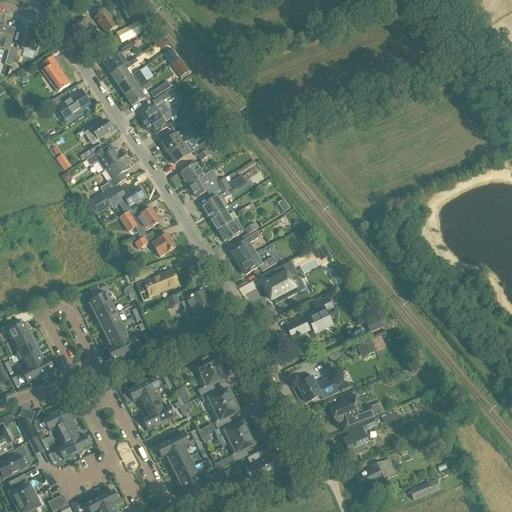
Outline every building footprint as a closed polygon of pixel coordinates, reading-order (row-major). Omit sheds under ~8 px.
[(134,7),(130,9),(134,18),(138,16),(134,7)] [(97,21),(94,23),(98,28),(100,26),(107,35),(118,26),(106,10),(95,18),(97,21)] [(143,15),(134,20),(137,26),(147,21),(143,15)] [(88,18),(72,29),(88,52),(104,41),(88,18)] [(120,39),(122,44),(123,45),(143,35),(138,26),(118,36),(120,39)] [(3,28),(0,37),(0,48),(9,51),(15,31),(14,31),(15,29),(8,27),(7,28),(3,27),(3,28)] [(28,35),(23,49),(36,53),(40,39),(28,35)] [(154,39),(154,46),(164,45),(163,37),(154,39)] [(120,39),(112,43),(114,47),(122,44),(120,39)] [(131,42),(120,48),(123,53),(133,47),(131,42)] [(17,49),(13,60),(19,62),(22,51),(17,49)] [(179,59),(172,49),(167,53),(174,63),(179,59)] [(116,56),(104,64),(106,69),(105,70),(109,75),(110,74),(111,75),(123,67),(116,56)] [(46,69),(43,72),(58,93),(70,84),(58,66),(59,66),(53,57),(43,64),(46,69)] [(123,67),(111,75),(118,86),(131,77),(126,70),(138,62),(135,59),(129,62),(123,67)] [(184,65),(176,71),(180,78),(188,72),(189,71),(184,65)] [(125,96),(147,81),(143,75),(140,71),(131,77),(118,86),(125,96)] [(147,81),(125,96),(132,107),(145,99),(142,93),(151,87),(147,81)] [(160,87),(150,94),(154,99),(164,92),(163,90),(160,87)] [(63,95),(44,108),(49,115),(58,109),(58,110),(55,112),(61,121),(64,119),(66,121),(91,105),(81,91),(66,100),(63,95)] [(155,106),(142,115),(146,121),(143,123),(146,127),(172,110),(172,109),(178,106),(175,101),(168,105),(169,106),(166,107),(163,103),(170,99),(166,93),(153,102),(155,106)] [(172,110),(146,127),(149,132),(152,130),(156,136),(169,127),(166,122),(170,119),(172,122),(169,125),(173,130),(179,126),(186,122),(182,116),(177,119),(175,116),(176,115),(172,110)] [(192,117),(186,122),(179,126),(183,132),(196,123),(192,117)] [(106,120),(85,134),(91,144),(112,131),(106,120)] [(180,132),(162,144),(168,154),(187,142),(191,139),(187,132),(183,135),(180,132)] [(187,142),(168,154),(175,165),(193,153),(195,157),(215,145),(211,139),(196,148),(194,145),(191,147),(187,142)] [(98,143),(89,148),(93,154),(101,149),(98,143)] [(77,158),(88,152),(86,148),(74,154),(77,158)] [(102,150),(86,161),(90,167),(97,163),(104,172),(106,171),(125,158),(120,151),(119,152),(117,149),(106,156),(102,150)] [(207,150),(198,156),(202,161),(210,156),(207,150)] [(61,158),(57,160),(61,168),(65,165),(61,158)] [(120,176),(130,169),(128,166),(129,165),(125,158),(106,171),(112,180),(108,183),(108,184),(100,189),(103,193),(104,195),(118,186),(124,182),(120,176)] [(196,164),(181,173),(188,186),(204,176),(196,164)] [(204,176),(188,186),(196,198),(217,185),(219,190),(228,184),(225,179),(220,182),(213,170),(204,176)] [(61,176),(66,183),(69,181),(70,176),(68,172),(61,176)] [(228,177),(231,182),(238,178),(234,173),(228,177)] [(144,198),(138,188),(133,191),(130,186),(121,191),(118,186),(104,195),(103,193),(87,202),(95,216),(112,206),(113,208),(125,201),(129,207),(144,198)] [(217,197),(202,207),(209,219),(225,210),(217,197)] [(128,213),(120,218),(128,232),(141,224),(146,232),(160,223),(151,209),(136,219),(132,212),(129,214),(128,213)] [(225,210),(209,219),(217,232),(237,219),(234,214),(229,217),(225,210)] [(109,223),(106,219),(103,218),(99,221),(103,227),(109,223)] [(237,219),(217,232),(225,244),(244,232),(237,220),(234,222),(234,223),(233,224),(233,222),(237,220),(237,219)] [(298,222),(296,228),(300,229),(306,227),(303,221),(300,222),(298,222)] [(253,224),(244,230),(248,235),(257,230),(253,224)] [(232,255),(231,257),(233,261),(235,261),(238,265),(256,254),(250,244),(260,238),(257,232),(234,247),(236,246),(238,250),(231,255),(232,255)] [(167,234),(151,244),(160,258),(176,249),(167,234)] [(145,238),(135,244),(139,250),(149,244),(145,238)] [(256,254),(238,265),(241,270),(240,272),(242,276),(245,276),(259,267),(262,272),(276,264),(272,258),(263,264),(256,254)] [(0,261),(0,274),(10,271),(7,259),(0,261)] [(272,281),(263,286),(271,301),(273,300),(275,305),(282,302),(280,299),(295,291),(288,276),(295,272),(293,269),(290,263),(273,272),(277,280),(273,282),(272,281)] [(152,268),(126,277),(129,285),(146,279),(146,278),(155,275),(152,268)] [(149,281),(137,286),(144,302),(151,299),(150,297),(178,286),(172,272),(155,279),(154,275),(148,278),(149,281)] [(112,304),(107,295),(111,293),(108,286),(94,293),(97,299),(88,304),(91,309),(92,309),(94,313),(112,304)] [(126,288),(124,293),(126,297),(128,296),(132,294),(129,287),(126,288)] [(190,299),(185,302),(191,314),(209,304),(202,292),(192,297),(190,298),(190,299)] [(176,296),(164,301),(168,309),(180,305),(176,296)] [(300,319),(286,326),(295,346),(302,343),(300,337),(301,337),(300,336),(312,330),(315,335),(332,327),(325,312),(333,308),(328,298),(313,306),(317,314),(314,316),(313,313),(304,317),(305,320),(301,322),(300,319)] [(116,314),(112,304),(94,313),(96,317),(95,318),(97,323),(116,314)] [(191,319),(189,320),(196,333),(206,323),(206,322),(216,316),(209,304),(191,314),(189,315),(191,319)] [(103,332),(121,323),(116,314),(97,323),(100,329),(101,328),(103,332)] [(377,317),(365,322),(370,334),(382,329),(377,317)] [(12,343),(30,334),(28,330),(29,329),(26,323),(16,328),(13,323),(0,329),(3,336),(7,334),(12,343)] [(126,332),(121,323),(103,332),(105,336),(104,336),(107,342),(126,332)] [(386,334),(385,330),(373,336),(375,340),(386,334)] [(130,341),(126,332),(107,342),(110,347),(111,347),(112,350),(121,346),(130,341)] [(187,353),(201,343),(194,333),(193,333),(181,341),(180,342),(187,353)] [(36,343),(33,338),(32,338),(30,334),(12,343),(17,353),(36,343)] [(132,353),(140,349),(135,338),(130,341),(121,346),(127,356),(132,353)] [(369,355),(376,352),(371,341),(364,344),(369,355)] [(22,362),(40,353),(37,349),(38,349),(36,343),(17,353),(22,362)] [(127,356),(121,346),(112,350),(107,352),(113,362),(120,358),(121,359),(127,356)] [(45,362),(43,357),(42,357),(40,353),(22,362),(26,372),(35,367),(45,362)] [(198,378),(220,367),(220,365),(222,365),(218,357),(216,358),(215,356),(204,361),(201,356),(188,362),(191,368),(193,368),(198,378)] [(46,374),(54,370),(49,360),(45,362),(35,367),(41,378),(47,375),(46,374)] [(35,381),(41,378),(35,367),(26,372),(22,374),(27,384),(35,380),(35,381)] [(220,382),(219,381),(226,378),(225,376),(226,375),(223,368),(221,369),(220,367),(221,367),(220,367),(198,378),(203,389),(198,391),(201,397),(214,390),(212,385),(215,384),(216,384),(220,382)] [(155,391),(160,389),(155,378),(147,382),(146,381),(141,384),(146,395),(155,390),(155,391)] [(311,379),(297,386),(307,404),(320,397),(322,401),(338,392),(331,378),(315,386),(311,379)] [(146,395),(141,384),(135,387),(135,388),(127,392),(133,402),(137,400),(146,395)] [(141,410),(160,400),(155,391),(155,390),(146,395),(137,400),(139,404),(138,404),(141,410)] [(233,402),(232,400),(234,399),(230,392),(228,392),(227,390),(221,394),(221,393),(217,395),(214,390),(201,397),(204,403),(206,402),(211,413),(233,402)] [(187,396),(182,398),(185,404),(190,401),(187,396)] [(342,405),(330,410),(336,424),(349,419),(352,426),(373,417),(369,406),(358,411),(356,405),(359,404),(355,396),(341,402),(342,405)] [(156,414),(165,410),(164,409),(160,400),(141,410),(144,415),(145,415),(146,418),(147,419),(156,414)] [(184,406),(187,411),(193,408),(190,402),(184,406)] [(239,413),(238,411),(239,410),(236,402),(234,403),(233,402),(211,413),(216,423),(215,424),(218,430),(231,423),(229,418),(233,416),(232,416),(239,413)] [(76,418),(71,407),(63,411),(62,411),(57,414),(62,424),(71,420),(76,418)] [(174,417),(169,407),(164,409),(165,410),(156,414),(161,425),(167,422),(166,421),(174,417)] [(396,412),(382,417),(384,423),(398,417),(396,412)] [(62,424),(57,414),(51,416),(51,417),(43,421),(48,432),(53,429),(62,424)] [(161,425),(156,414),(147,419),(146,418),(142,421),(147,431),(155,427),(155,428),(161,425)] [(30,426),(32,420),(26,418),(25,421),(20,423),(26,435),(33,432),(30,426)] [(77,429),(74,423),(73,424),(71,420),(62,424),(53,429),(58,438),(77,429)] [(251,432),(247,424),(245,425),(244,423),(238,426),(237,426),(233,428),(231,423),(218,430),(221,436),(222,435),(228,445),(249,434),(249,433),(251,432)] [(0,456),(13,450),(10,444),(2,426),(0,427),(0,456)] [(205,428),(197,432),(201,438),(208,434),(205,428)] [(72,444),(81,439),(80,439),(78,435),(79,434),(77,429),(58,438),(62,448),(63,448),(72,444)] [(361,446),(368,443),(363,432),(343,441),(351,458),(364,452),(361,446)] [(208,434),(201,438),(204,444),(211,440),(208,434)] [(245,451),(249,449),(255,446),(254,444),(256,443),(252,435),(250,436),(249,434),(228,445),(233,456),(231,457),(234,463),(248,456),(245,451)] [(184,448),(189,445),(183,435),(175,439),(175,438),(169,441),(175,452),(184,447),(184,448)] [(82,451),(90,447),(85,436),(80,439),(81,439),(72,444),(77,454),(83,451),(82,451)] [(36,439),(29,443),(36,456),(43,452),(36,439)] [(424,440),(418,443),(422,453),(428,450),(424,440)] [(166,456),(175,452),(169,441),(164,444),(164,445),(156,449),(161,459),(166,457),(166,456)] [(77,454),(72,444),(63,448),(62,448),(58,450),(63,460),(71,456),(71,457),(77,454)] [(405,449),(399,452),(401,457),(407,454),(408,455),(420,450),(417,444),(405,448),(405,449)] [(27,456),(23,447),(8,455),(9,457),(3,461),(4,463),(0,465),(0,477),(0,478),(2,477),(3,480),(25,469),(20,459),(27,456)] [(170,467),(189,457),(184,448),(184,447),(175,452),(166,456),(166,457),(168,461),(167,461),(170,467)] [(454,447),(454,458),(463,458),(462,447),(454,447)] [(279,468),(275,460),(273,461),(272,459),(266,462),(264,458),(265,458),(262,452),(248,459),(258,480),(264,478),(265,479),(273,475),(273,473),(278,470),(277,469),(279,468)] [(193,467),(189,457),(170,467),(172,472),(173,472),(175,476),(193,467)] [(372,469),(357,476),(362,489),(378,481),(379,483),(397,475),(389,459),(371,467),(372,469)] [(198,476),(193,467),(175,476),(178,480),(177,480),(179,486),(198,476)] [(44,472),(42,473),(50,488),(57,485),(52,475),(44,472)] [(203,486),(198,476),(179,486),(182,491),(183,491),(185,495),(203,486)] [(437,480),(409,491),(413,501),(441,490),(437,480)] [(13,507),(36,495),(33,489),(31,490),(28,485),(24,487),(22,483),(12,488),(14,492),(9,495),(12,499),(10,500),(13,507)] [(204,498),(209,495),(204,485),(203,486),(185,495),(184,495),(189,505),(194,503),(195,506),(206,501),(204,498)] [(231,498),(226,488),(219,491),(220,493),(223,498),(225,502),(231,498)] [(118,502),(113,492),(105,496),(105,495),(99,498),(104,508),(113,504),(118,502)] [(40,501),(36,495),(13,507),(16,511),(36,511),(35,510),(40,507),(37,502),(40,501)] [(67,505),(63,496),(53,501),(58,510),(67,505)] [(97,511),(104,508),(99,498),(93,501),(86,505),(88,511),(97,511)]
